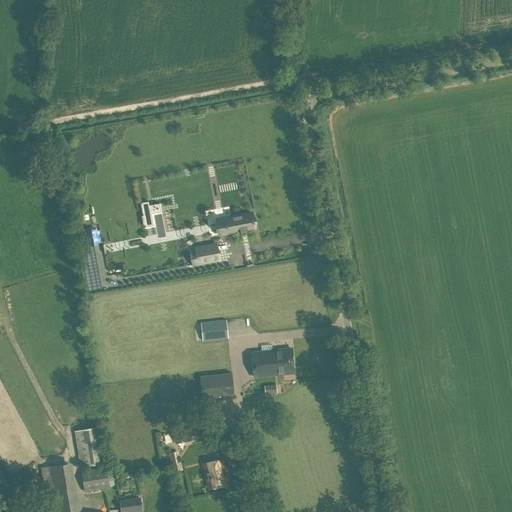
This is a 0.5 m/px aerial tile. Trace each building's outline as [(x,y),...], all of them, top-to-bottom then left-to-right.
[(141,204),(143,217),(142,217),(143,226),(145,225),(145,227),(153,226),(151,214),(161,212),(159,204),(149,206),(149,202),(141,204)] [(252,211),(217,217),(219,232),(239,229),(238,226),(246,225),(246,227),(254,226),(252,211)] [(90,228),(76,231),(80,249),(94,246),(90,228)] [(218,249),(198,253),(200,268),(221,265),(218,249)] [(225,320),(200,323),(202,340),(202,341),(227,338),(225,320)] [(254,377),(293,373),(291,349),(251,353),(254,377)] [(231,373),(200,376),(202,400),(233,397),(231,373)] [(275,385),(264,386),(265,395),(276,394),(275,385)] [(180,429),(172,431),(175,444),(183,442),(202,438),(200,425),(180,429)] [(101,427),(75,431),(80,467),(107,462),(101,427)] [(183,470),(178,451),(169,453),(173,472),(183,470)] [(209,488),(227,484),(221,460),(204,464),(209,488)] [(75,511),(68,463),(47,467),(42,468),(43,479),(49,478),(54,511),(75,511)] [(81,471),(84,492),(109,488),(105,467),(81,471)] [(131,499),(120,501),(121,511),(127,511),(129,511),(129,509),(133,508),(131,499)]
